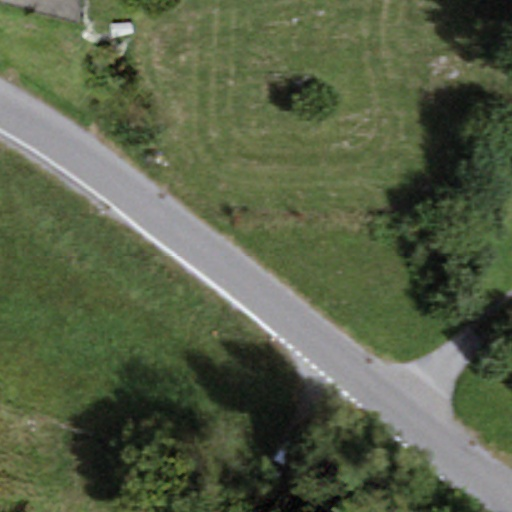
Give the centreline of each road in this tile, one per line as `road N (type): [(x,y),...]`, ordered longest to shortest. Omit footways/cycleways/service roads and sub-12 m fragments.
road 1 (residential): [(511,498),(100,168),(0,106)]
road 2 (track): [(394,401),(511,312)]
